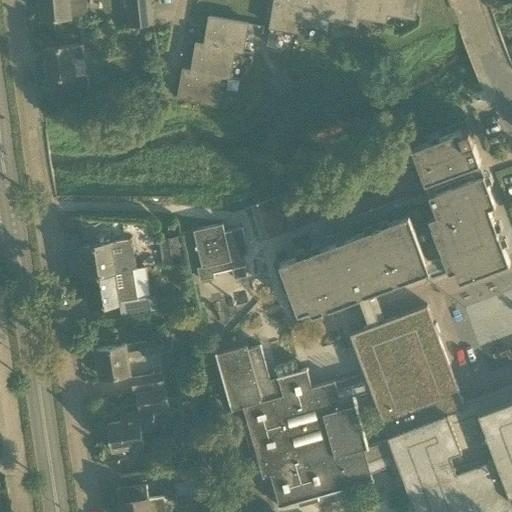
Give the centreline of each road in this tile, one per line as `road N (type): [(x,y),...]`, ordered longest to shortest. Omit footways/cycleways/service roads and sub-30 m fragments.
road 1 (residential): [(88,511),(12,0)]
road 2 (primary): [(56,511),(11,212)]
road 3 (track): [(42,208),(225,215)]
road 4 (residential): [(0,344),(24,511)]
